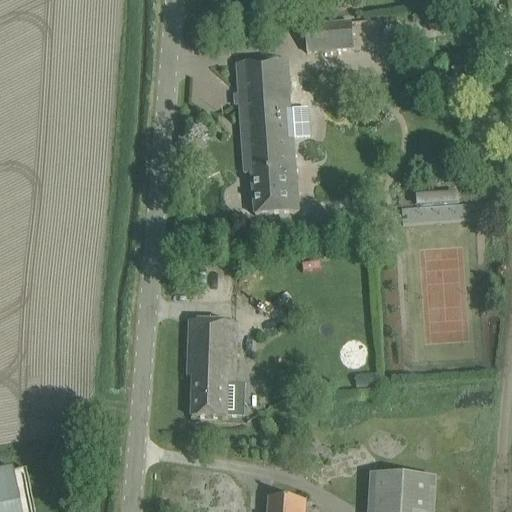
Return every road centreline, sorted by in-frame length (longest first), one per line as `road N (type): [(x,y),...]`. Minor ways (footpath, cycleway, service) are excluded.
road 1 (unclassified): [(133,511),(173,0)]
road 2 (track): [(494,511),(511,336)]
